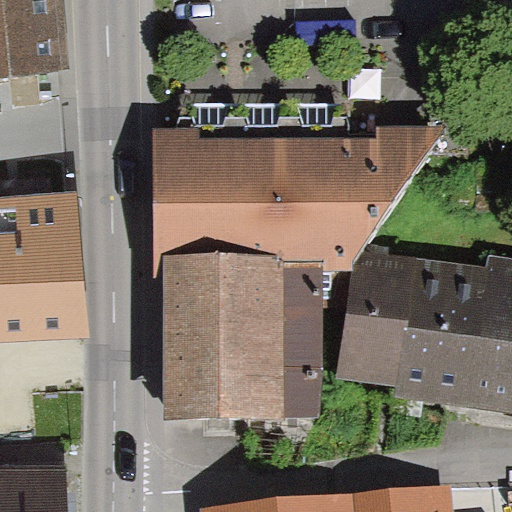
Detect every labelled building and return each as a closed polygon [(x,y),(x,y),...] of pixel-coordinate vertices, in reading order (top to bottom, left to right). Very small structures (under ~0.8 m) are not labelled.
[(0,0),(0,72),(52,69),(45,0),(0,0)] [(167,273),(168,421),(310,420),(313,309),(344,310),(350,267),(434,144),(428,139),(167,140),(156,150),(157,273),(167,273)] [(511,208),(511,163),(474,166),(478,212),(511,208)] [(0,274),(69,268),(61,201),(0,205),(0,274)] [(357,268),(350,267),(344,310),(334,380),(341,381),(342,369),(387,376),(386,385),(511,402),(511,301),(408,286),(410,272),(405,271),(403,283),(356,276),(357,268)] [(69,268),(0,274),(0,327),(75,324),(69,268)] [(0,511),(61,511),(59,473),(0,475),(0,511)] [(232,511),(433,511),(431,492),(232,511)]
